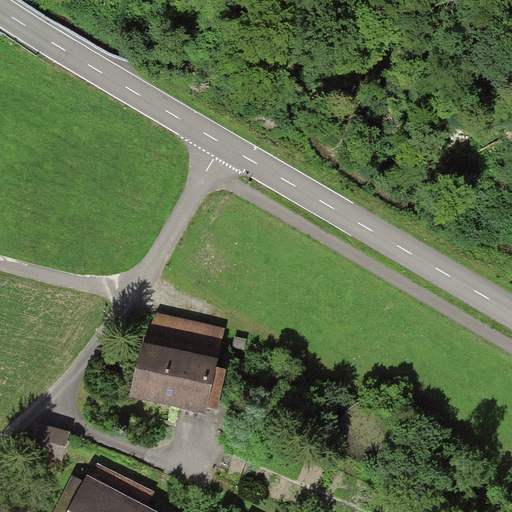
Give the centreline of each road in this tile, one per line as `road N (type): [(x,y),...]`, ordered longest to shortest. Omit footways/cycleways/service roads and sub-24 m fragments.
road 1 (residential): [(0,449),(156,260),(223,143)]
road 2 (tertiary): [(511,312),(223,143)]
road 3 (tertiary): [(0,9),(223,143)]
road 4 (track): [(130,295),(0,264)]
